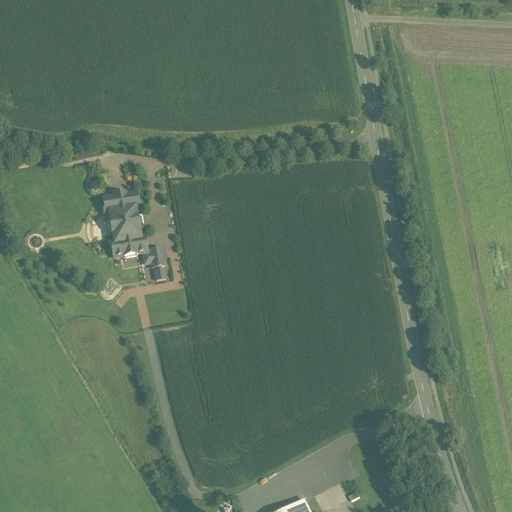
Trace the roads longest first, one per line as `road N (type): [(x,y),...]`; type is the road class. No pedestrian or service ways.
road 1 (secondary): [(351,0),(420,382),(459,511)]
road 2 (unknown): [(230,511),(426,402)]
